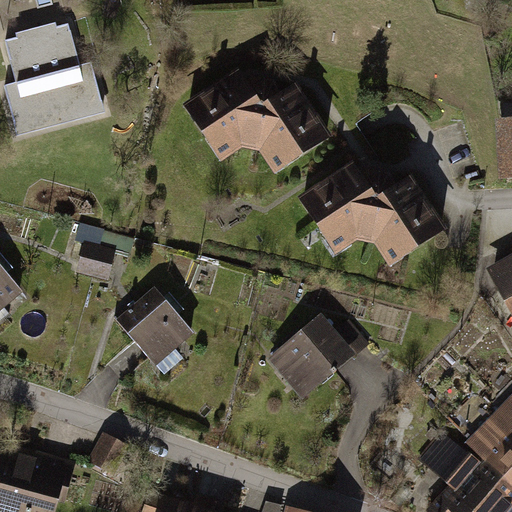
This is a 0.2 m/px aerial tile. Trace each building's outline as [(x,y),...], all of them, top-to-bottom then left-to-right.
[(19,37),(7,41),(17,83),(5,86),(17,131),(104,109),(92,63),(80,67),(69,24),(59,27),(57,23),(18,33),(19,37)] [(244,66),(185,106),(223,162),(246,146),(265,149),(279,170),(337,131),(303,81),(267,104),(244,66)] [(511,127),(502,128),(505,188),(511,187),(511,127)] [(362,160),(305,198),(341,253),(365,237),(383,241),(397,262),(457,223),(422,171),(385,195),(362,160)] [(88,239),(80,270),(115,278),(122,247),(88,239)] [(0,251),(0,324),(36,294),(0,251)] [(511,312),(511,262),(491,274),(511,312)] [(163,282),(122,315),(169,372),(190,355),(182,346),(202,330),(163,282)] [(328,308),(271,354),(306,398),(377,342),(356,316),(343,327),(328,308)] [(511,511),(511,395),(471,441),(450,422),(419,456),(452,485),(431,508),(434,511),(511,511)] [(119,478),(136,445),(108,431),(91,463),(119,478)] [(4,442),(0,455),(0,508),(15,511),(61,511),(75,460),(4,442)] [(229,511),(154,484),(143,511),(229,511)]
